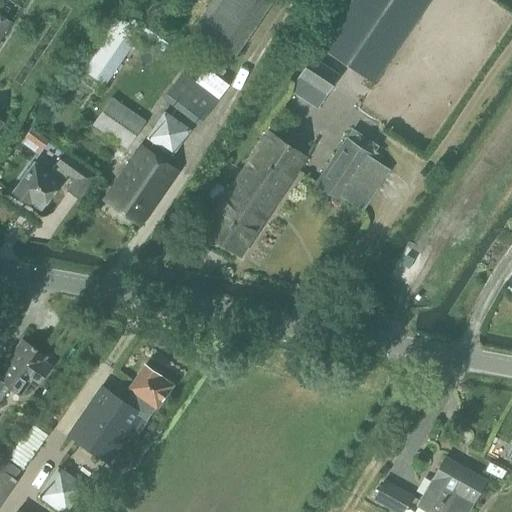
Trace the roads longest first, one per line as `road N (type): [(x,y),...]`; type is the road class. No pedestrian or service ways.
road 1 (tertiary): [(511,360),(0,261)]
road 2 (track): [(511,117),(403,300),(394,337)]
